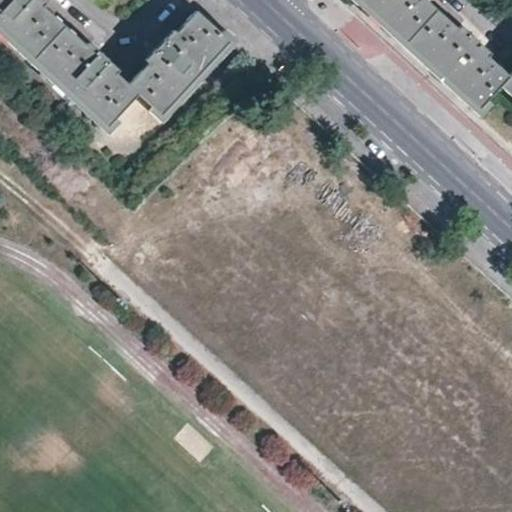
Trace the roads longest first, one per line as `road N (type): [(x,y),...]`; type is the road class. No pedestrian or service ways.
road 1 (track): [(368,511),(99,267)]
road 2 (tertiary): [(274,8),(511,227)]
